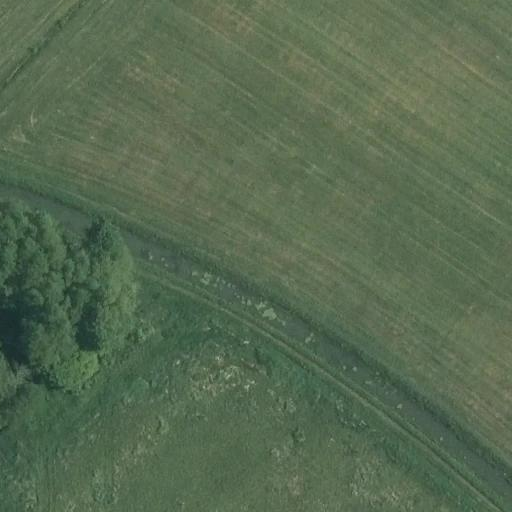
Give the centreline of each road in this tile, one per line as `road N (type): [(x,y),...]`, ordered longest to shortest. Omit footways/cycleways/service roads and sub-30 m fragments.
road 1 (track): [(0,178),(139,228),(281,300),(361,351),(511,470)]
road 2 (track): [(485,511),(284,363),(71,253),(0,229)]
